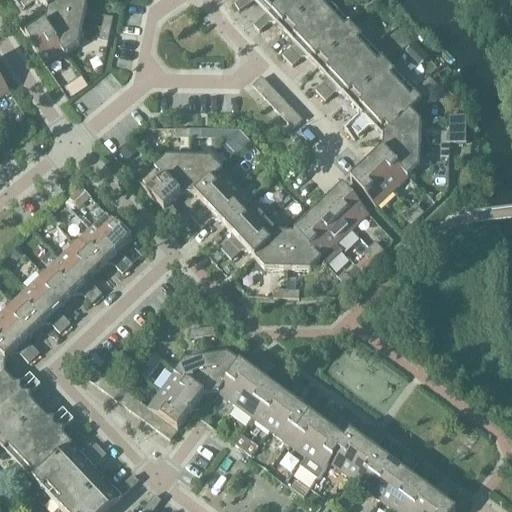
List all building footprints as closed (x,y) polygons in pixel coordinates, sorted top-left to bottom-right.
[(42,5),(47,13),(66,0),(27,0),(21,5),(25,11),(36,4),(42,5)] [(48,13),(46,20),(83,27),(87,6),(83,0),(66,0),(47,13),(48,13)] [(244,0),(235,7),(239,14),(260,0),(244,0)] [(375,130),(383,139),(410,114),(411,114),(422,104),(323,0),(284,0),(254,29),(259,35),(269,26),(276,26),(292,43),(292,50),(282,59),(292,70),(302,60),(309,61),(325,78),(325,85),(315,94),(325,104),(335,95),(342,96),(358,113),(358,120),(344,132),(354,143),(368,130),(375,130)] [(102,31),(110,33),(113,21),(104,19),(102,31)] [(65,58),(45,27),(37,32),(30,31),(23,20),(16,25),(46,70),(65,58)] [(45,27),(65,58),(78,49),(83,27),(46,20),(45,27)] [(99,43),(108,45),(110,33),(102,31),(99,43)] [(0,101),(9,95),(0,80),(0,101)] [(252,89),(293,132),(302,123),(262,80),(252,89)] [(383,146),(420,147),(421,125),(411,114),(410,114),(383,139),(383,146)] [(448,135),(450,135),(449,146),(454,146),(465,146),(466,119),(455,119),(449,119),(448,135)] [(176,141),(189,142),(189,133),(176,132),(176,141)] [(189,133),(189,142),(202,142),(202,133),(189,133)] [(441,135),(441,148),(449,148),(449,146),(450,135),(448,135),(441,135)] [(383,153),(382,153),(408,180),(420,170),(420,147),(383,146),(383,153)] [(440,160),(449,160),(449,148),(441,148),(440,160)] [(368,167),(367,168),(392,195),(408,180),(382,153),(375,160),(368,160),(368,167)] [(181,198),(187,198),(188,161),(166,160),(155,171),(180,198),(181,198)] [(211,161),(188,161),(187,198),(195,198),(222,173),(211,161)] [(392,195),(367,168),(365,170),(358,169),(358,176),(350,184),(376,211),(392,195)] [(173,204),(180,198),(155,171),(138,187),(176,227),(182,221),(173,211),(173,204)] [(237,189),(222,173),(195,198),(201,205),(201,212),(191,221),(196,226),(237,189)] [(218,223),(224,230),(251,204),(237,189),(196,226),(201,232),(211,222),(218,223)] [(334,200),(327,206),(352,233),(369,218),(343,191),(341,193),(334,193),(334,200)] [(221,253),(226,258),(266,220),(251,204),(224,230),(231,237),(231,243),(221,253)] [(311,221),(337,248),(352,233),(327,206),(320,213),(313,213),(312,220),(311,221)] [(415,207),(409,213),(418,222),(424,216),(415,207)] [(403,219),(412,228),(418,222),(409,213),(403,219)] [(106,217),(90,233),(128,273),(133,268),(124,258),(124,251),(132,244),(106,217)] [(254,261),(281,235),(266,220),(226,258),(231,263),(241,254),(247,254),(254,261)] [(302,229),(295,236),(321,263),(327,270),(343,255),(337,248),(311,221),(310,222),(302,222),(302,229)] [(90,233),(74,248),(100,274),(107,268),(113,268),(123,278),(128,273),(90,233)] [(287,273),(288,236),(281,235),(254,261),(265,273),(287,273)] [(288,236),(287,273),(309,274),(321,263),(295,236),(288,236)] [(369,251),(378,260),(384,254),(375,245),(369,251)] [(74,248),(59,262),(96,302),(102,297),(93,288),(93,281),(100,274),(74,248)] [(378,260),(369,251),(363,257),(371,266),(378,260)] [(59,262),(43,277),(68,304),(75,298),(82,298),(91,307),(96,302),(59,262)] [(338,281),(346,290),(353,284),(344,274),(338,281)] [(43,277),(27,292),(65,332),(70,327),(61,317),(62,311),(68,304),(43,277)] [(27,292),(12,307),(37,334),(44,327),(51,327),(60,337),(65,332),(27,292)] [(286,302),(287,293),(274,293),(274,302),(286,302)] [(286,302),(299,303),(299,294),(287,293),(286,302)] [(12,307),(0,317),(0,325),(34,362),(39,357),(30,347),(30,340),(37,334),(12,307)] [(0,325),(0,357),(6,364),(13,357),(19,357),(29,367),(34,362),(0,325)] [(201,332),(202,340),(215,339),(213,330),(201,332)] [(202,340),(201,332),(189,333),(190,342),(202,340)] [(218,396),(240,367),(228,357),(206,361),(211,397),(218,396)] [(204,398),(211,397),(206,361),(184,364),(174,376),(204,398)] [(218,396),(235,409),(268,365),(262,361),(254,372),(248,372),(240,367),(218,396)] [(235,409),(253,422),(275,392),(267,387),(266,380),(274,369),(268,365),(235,409)] [(89,384),(96,389),(103,379),(97,374),(89,384)] [(198,406),(204,398),(174,376),(161,394),(191,416),(192,414),(199,413),(198,406)] [(0,382),(0,448),(59,511),(109,511),(138,485),(133,479),(119,491),(113,491),(96,474),(96,467),(106,458),(96,447),(86,457),(80,456),(63,439),(63,432),(73,423),(63,413),(53,422),(47,422),(30,404),(30,397),(40,388),(30,378),(20,387),(14,387),(5,378),(0,382)] [(103,379),(96,389),(103,394),(110,384),(103,379)] [(117,389),(110,384),(103,394),(109,399),(117,389)] [(253,422),(270,435),(303,391),(297,387),(289,397),(283,398),(275,392),(253,422)] [(124,394),(117,389),(109,399),(116,404),(124,394)] [(270,435),(288,448),(310,418),(302,412),(301,406),(309,395),(303,391),(270,435)] [(116,404),(123,409),(130,399),(124,394),(116,404)] [(190,417),(191,416),(161,394),(148,412),(151,414),(157,419),(164,424),(171,429),(178,434),(184,425),(191,424),(190,417)] [(123,409),(129,414),(137,404),(130,399),(123,409)] [(137,404),(129,414),(136,419),(144,409),(137,404)] [(144,409),(136,419),(143,424),(151,414),(148,412),(144,409)] [(288,448),(305,461),(338,417),(333,413),(325,424),(318,424),(310,418),(288,448)] [(151,414),(143,424),(150,429),(157,419),(151,414)] [(324,475),(329,467),(329,466),(345,444),(344,444),(338,439),(336,432),(344,421),(338,417),(305,461),(324,475)] [(157,419),(150,429),(156,434),(164,424),(157,419)] [(156,434),(163,439),(171,429),(164,424),(156,434)] [(171,429),(163,439),(170,444),(178,434),(171,429)] [(329,467),(346,479),(379,435),(373,431),(365,441),(358,442),(350,436),(344,444),(345,444),(329,466),(329,467)] [(346,479),(363,492),(385,462),(378,456),(377,450),(385,439),(379,435),(346,479)] [(363,492),(381,505),(413,461),(408,456),(400,467),(393,468),(385,462),(363,492)] [(381,505),(390,511),(402,511),(420,488),(412,482),(411,476),(419,465),(413,461),(381,505)] [(402,511),(429,511),(448,486),(442,482),(434,493),(428,494),(420,488),(402,511)] [(448,486),(429,511),(452,511),(447,508),(446,501),(454,491),(448,486)] [(154,511),(161,504),(154,499),(144,511),(154,511)]
